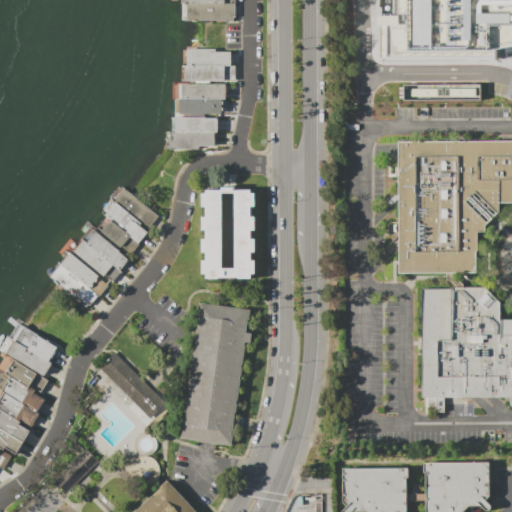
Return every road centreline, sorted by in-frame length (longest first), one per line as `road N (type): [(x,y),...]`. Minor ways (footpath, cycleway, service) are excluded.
road 1 (residential): [(247,0),(236,163),(197,167),(188,177),(168,243),(77,366),(38,467),(0,499)]
road 2 (secondary): [(285,0),(285,365)]
road 3 (secondary): [(285,476),(309,370),(311,235)]
road 4 (secondary): [(311,164),(309,0)]
